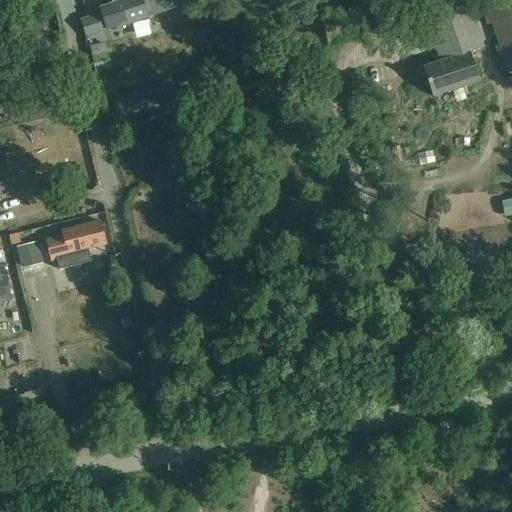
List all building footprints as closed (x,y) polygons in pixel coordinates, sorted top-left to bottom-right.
[(86,36),(148,16),(142,0),(108,0),(110,3),(100,6),(102,14),(81,21),(86,36)] [(142,0),(148,16),(153,28),(187,18),(182,3),(191,0),(142,0)] [(432,0),(421,4),(439,61),(423,66),(433,98),(481,82),(470,52),(485,48),(470,0),(432,0)] [(503,58),(508,72),(511,70),(511,0),(483,0),(499,45),(494,47),(499,59),(503,58)] [(209,27),(196,32),(201,46),(214,42),(209,27)] [(90,47),(97,74),(112,70),(105,43),(90,47)] [(120,121),(178,102),(170,79),(112,98),(120,121)] [(0,195),(12,193),(1,142),(0,141),(0,195)] [(511,198),(501,200),(502,217),(511,216),(511,198)] [(107,244),(101,222),(52,235),(53,237),(46,239),(52,262),(59,260),(61,268),(78,263),(94,259),(91,248),(107,244)] [(44,264),(38,241),(15,247),(22,270),(44,264)] [(36,431),(40,444),(50,441),(37,394),(42,393),(34,363),(0,373),(0,383),(15,437),(36,431)]
